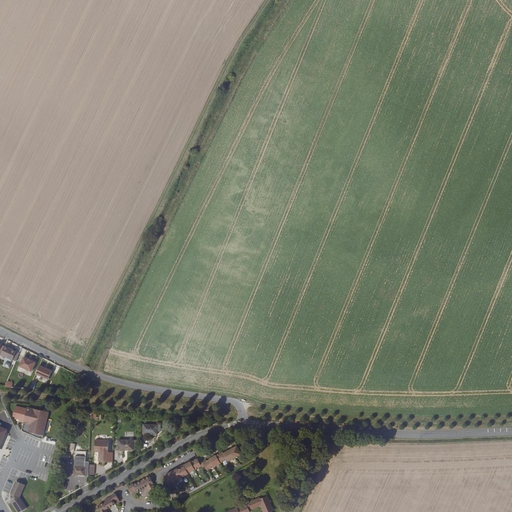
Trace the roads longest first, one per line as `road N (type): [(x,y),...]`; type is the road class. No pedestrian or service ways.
road 1 (residential): [(0,328),(125,384),(234,400),(245,425)]
road 2 (tertiary): [(511,430),(245,425)]
road 3 (tertiary): [(245,425),(186,438),(58,511)]
